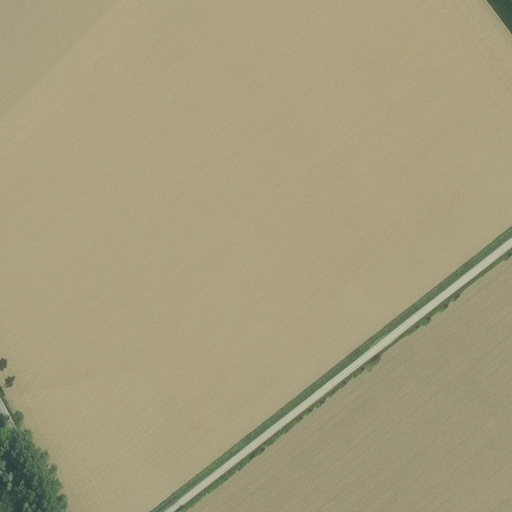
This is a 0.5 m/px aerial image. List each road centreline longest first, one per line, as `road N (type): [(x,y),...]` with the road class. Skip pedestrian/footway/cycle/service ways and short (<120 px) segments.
road 1 (unclassified): [(511,241),(169,511)]
road 2 (unclassified): [(57,511),(0,402)]
